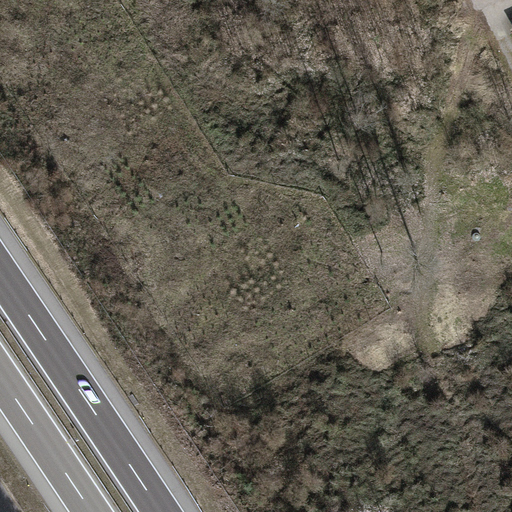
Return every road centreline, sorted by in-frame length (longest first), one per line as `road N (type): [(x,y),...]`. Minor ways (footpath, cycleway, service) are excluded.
road 1 (motorway): [(162,511),(0,270)]
road 2 (motorway): [(0,376),(90,511)]
